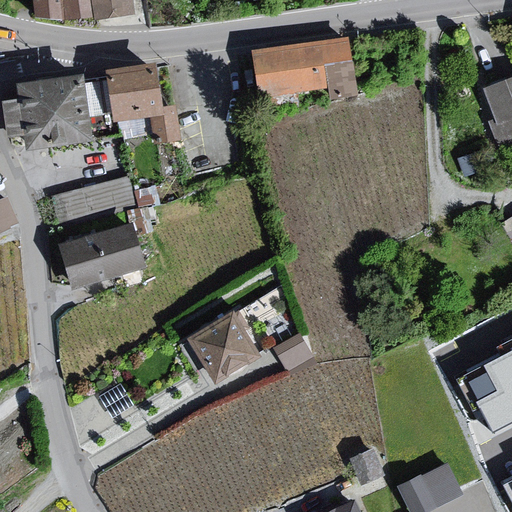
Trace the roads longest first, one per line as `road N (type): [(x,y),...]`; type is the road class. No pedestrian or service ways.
road 1 (residential): [(87,45),(180,44),(500,0)]
road 2 (residential): [(91,511),(65,455),(34,243),(0,141)]
